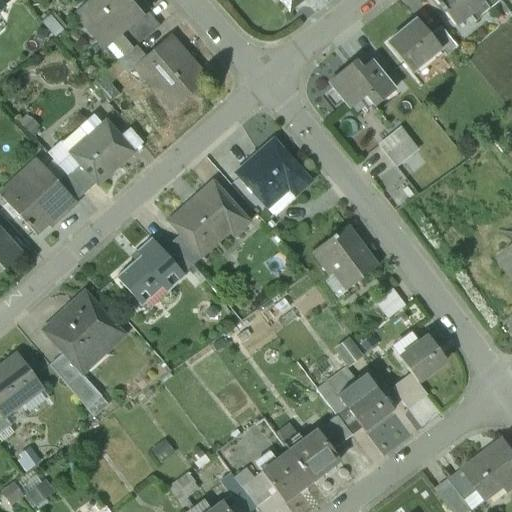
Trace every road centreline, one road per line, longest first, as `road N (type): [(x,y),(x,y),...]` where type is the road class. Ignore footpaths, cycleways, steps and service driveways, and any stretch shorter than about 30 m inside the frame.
road 1 (residential): [(504,389),(369,203),(263,85)]
road 2 (residential): [(0,316),(263,85)]
road 3 (residential): [(504,389),(339,511)]
road 4 (residential): [(263,85),(369,0)]
